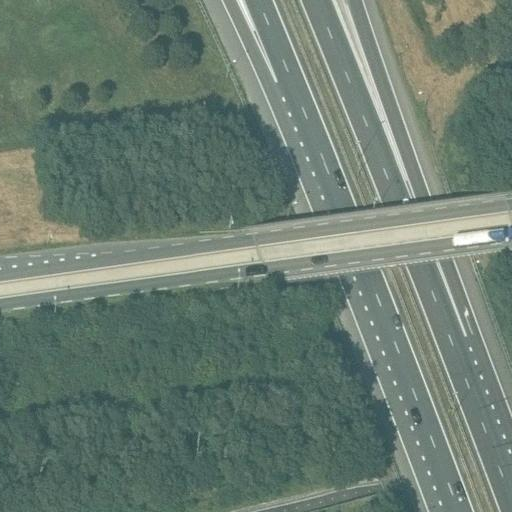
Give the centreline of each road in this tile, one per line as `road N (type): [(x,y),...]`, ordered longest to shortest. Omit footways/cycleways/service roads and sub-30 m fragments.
road 1 (primary): [(511,203),(0,276)]
road 2 (primary): [(0,306),(511,235)]
road 3 (motorway): [(287,72),(456,511)]
road 4 (motorway): [(451,342),(315,0)]
road 5 (motorway): [(451,342),(405,148),(353,0)]
road 6 (motorway): [(511,504),(451,342)]
